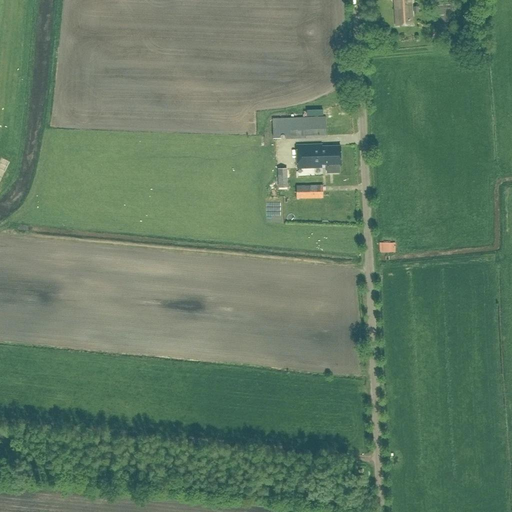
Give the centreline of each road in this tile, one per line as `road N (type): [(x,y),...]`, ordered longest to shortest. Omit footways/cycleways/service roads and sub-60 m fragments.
road 1 (unclassified): [(380,511),(356,0)]
road 2 (unknown): [(377,453),(0,422)]
